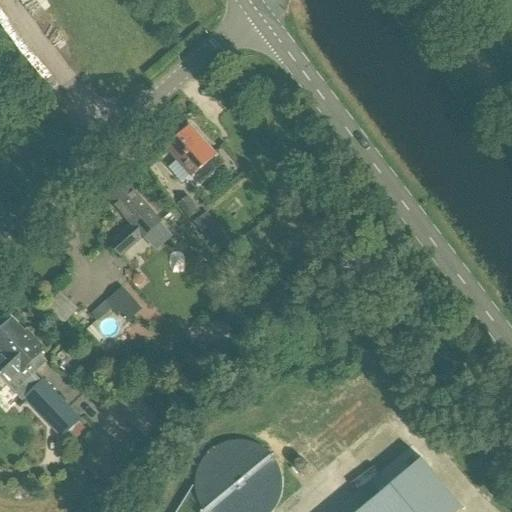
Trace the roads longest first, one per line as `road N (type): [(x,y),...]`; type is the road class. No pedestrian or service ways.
road 1 (secondary): [(511,348),(254,10)]
road 2 (unclassified): [(0,237),(254,10)]
road 3 (unknown): [(113,135),(16,0)]
road 4 (unclassified): [(511,110),(427,0)]
